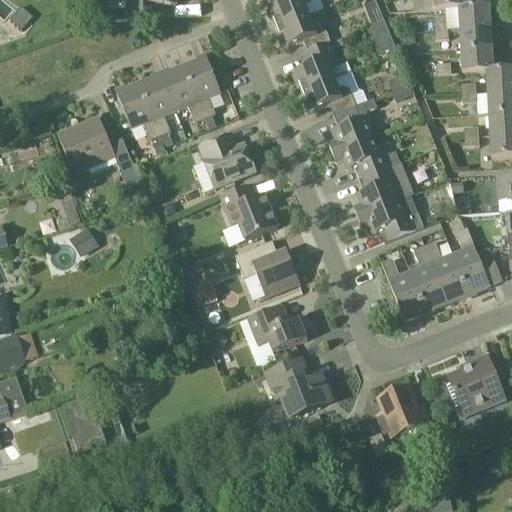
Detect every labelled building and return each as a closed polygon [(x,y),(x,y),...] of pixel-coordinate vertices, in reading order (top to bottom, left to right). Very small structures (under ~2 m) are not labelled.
[(155,8),(176,8),(175,0),(127,0),(129,23),(162,21),(162,20),(156,20),(155,8)] [(305,8),(310,6),(313,1),(312,0),(286,0),(287,3),(268,11),(270,14),(267,15),(272,26),(274,25),(277,31),(309,18),(305,8)] [(434,0),(435,13),(459,12),(459,10),(466,10),(465,0),(434,0)] [(380,13),(376,3),(362,8),(366,18),(380,13)] [(490,9),(466,10),(459,10),(459,12),(460,32),(497,30),(497,20),(491,20),(490,9)] [(96,15),(97,24),(108,23),(108,14),(96,15)] [(324,28),(318,26),(313,28),(309,18),(277,31),(279,37),(277,38),(281,49),(284,48),(285,52),(304,44),(308,55),(331,46),(324,28)] [(397,22),(398,35),(408,34),(407,21),(397,22)] [(448,24),(434,25),(434,34),(449,33),(448,24)] [(385,25),(371,30),(372,33),(369,35),(380,61),(382,60),(384,62),(398,57),(385,25)] [(462,54),(492,53),(492,41),(498,41),(497,30),(460,32),(462,54)] [(449,33),(434,34),(435,44),(449,43),(449,33)] [(404,37),(405,47),(416,46),(415,36),(404,37)] [(345,48),(343,42),(332,46),(335,52),(345,48)] [(331,72),(335,70),(338,64),(331,46),(308,55),(313,66),(294,74),(296,78),(293,79),(297,90),(300,89),(302,95),(335,82),(331,72)] [(487,74),(500,73),(499,63),(493,64),(492,53),(462,54),(463,76),(487,75),(487,74)] [(206,59),(184,68),(206,122),(213,119),(216,118),(209,102),(221,97),(206,59)] [(450,67),(412,69),(416,79),(451,77),(450,67)] [(161,77),(176,115),(188,110),(195,126),(206,122),(184,68),(161,77)] [(511,72),(500,73),(487,74),(487,75),(488,96),(511,94),(511,72)] [(335,82),(302,95),(305,101),(302,102),(306,113),(309,112),(310,115),(329,108),(334,119),(368,105),(364,95),(359,92),(352,75),(335,82)] [(161,77),(139,86),(160,140),(171,136),(165,119),(176,115),(161,77)] [(404,78),(389,84),(393,95),(409,89),(404,78)] [(139,86),(116,95),(128,125),(122,127),(123,132),(130,129),(131,133),(144,128),(150,144),(160,140),(139,86)] [(476,88),(462,89),(462,98),(476,97),(476,88)] [(411,89),(392,96),(396,105),(415,98),(411,89)] [(489,118),(511,116),(511,94),(488,96),(489,118)] [(476,97),(462,98),(463,107),(477,106),(476,97)] [(368,130),(372,129),(367,115),(377,111),(374,103),(368,105),(334,119),(339,131),(331,134),(335,144),(328,147),(332,157),(372,141),(368,130)] [(491,140),(511,138),(511,116),(489,118),(491,140)] [(213,119),(206,122),(210,132),(217,129),(213,119)] [(140,182),(123,142),(110,147),(100,123),(78,132),(76,129),(58,138),(75,178),(90,172),(116,161),(126,188),(140,182)] [(478,131),(464,132),(465,141),(479,140),(478,131)] [(161,140),(166,150),(174,147),(169,137),(161,140)] [(245,148),(237,151),(232,138),(200,151),(205,164),(204,165),(215,192),(256,176),(245,148)] [(511,138),(491,140),(492,162),(511,160),(511,138)] [(479,140),(465,141),(465,150),(479,149),(479,140)] [(372,141),(332,157),(336,167),(343,164),(347,174),(355,171),(359,183),(401,166),(397,154),(389,158),(385,148),(377,151),(372,141)] [(161,143),(152,146),(157,157),(165,154),(161,143)] [(401,166),(359,183),(364,194),(357,197),(361,207),(354,210),(358,220),(398,204),(411,199),(414,198),(401,166)] [(511,178),(497,179),(499,204),(511,203),(511,178)] [(463,185),(452,186),(454,197),(464,195),(463,185)] [(265,198),(257,201),(252,189),(222,201),(233,230),(240,228),(246,244),(278,231),(265,198)] [(411,199),(398,204),(358,220),(362,230),(369,228),(373,238),(380,235),(385,247),(424,231),(418,216),(411,199)] [(177,215),(173,205),(156,212),(160,222),(177,215)] [(438,205),(431,208),(434,216),(442,213),(438,205)] [(79,218),(57,224),(60,233),(81,227),(79,218)] [(453,228),(456,237),(465,233),(462,225),(453,228)] [(3,231),(0,231),(0,251),(9,249),(3,231)] [(88,232),(70,243),(81,260),(99,249),(88,232)] [(490,288),(480,264),(467,233),(465,233),(456,237),(463,254),(453,258),(469,298),(491,290),(490,288)] [(285,255),(278,257),(273,245),(236,260),(245,283),(254,305),(266,300),(266,301),(300,288),(297,278),(295,279),(285,255)] [(453,258),(442,262),(435,246),(425,250),(448,307),(469,298),(453,258)] [(448,307),(425,250),(414,254),(421,271),(410,275),(426,316),(448,307)] [(480,264),(490,288),(502,283),(493,260),(480,264)] [(426,316),(410,275),(400,279),(393,263),(382,267),(405,324),(426,316)] [(182,281),(184,280),(204,272),(201,265),(186,271),(184,267),(177,270),(182,281)] [(201,310),(217,304),(211,286),(194,292),(201,310)] [(5,301),(0,301),(0,341),(11,338),(5,301)] [(289,325),(283,310),(248,324),(259,351),(269,347),(273,357),(308,343),(299,321),(289,325)] [(228,342),(218,337),(211,349),(222,354),(228,342)] [(15,338),(0,343),(0,374),(24,367),(24,365),(16,341),(15,338)] [(159,359),(154,347),(147,349),(152,362),(159,359)] [(505,404),(487,359),(461,370),(462,373),(448,379),(451,387),(435,394),(445,416),(460,409),(465,420),(505,404)] [(322,380),(306,386),(303,379),(307,377),(302,362),(266,377),(276,404),(281,402),(290,423),(317,412),(317,411),(332,405),(322,380)] [(0,421),(27,415),(15,382),(0,387),(0,402),(1,405),(0,404),(0,421)] [(425,410),(417,414),(409,392),(381,404),(385,415),(377,419),(386,441),(423,426),(431,423),(425,410)] [(62,409),(79,458),(107,448),(90,399),(62,409)] [(251,433),(253,445),(254,449),(265,446),(264,444),(262,430),(251,433)] [(66,446),(38,455),(43,470),(71,461),(66,446)] [(379,465),(383,476),(394,471),(390,461),(379,465)] [(438,503),(440,511),(451,511),(449,501),(438,503)]
